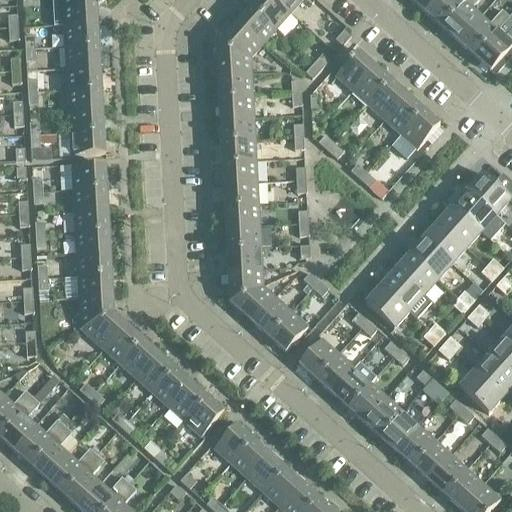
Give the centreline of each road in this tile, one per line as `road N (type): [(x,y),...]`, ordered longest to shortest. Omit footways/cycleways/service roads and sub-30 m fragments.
road 1 (residential): [(190,0),(168,23),(178,293),(419,511)]
road 2 (residential): [(361,0),(511,132)]
